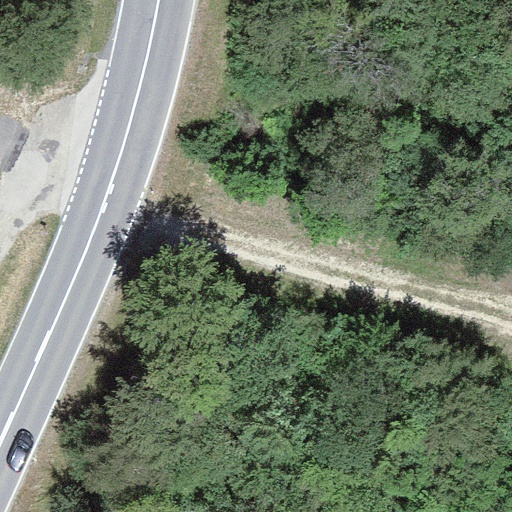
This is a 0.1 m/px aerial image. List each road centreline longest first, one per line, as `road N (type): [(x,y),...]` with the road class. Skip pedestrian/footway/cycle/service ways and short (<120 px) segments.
road 1 (track): [(0,141),(235,242),(511,318)]
road 2 (secondary): [(0,459),(110,189),(161,0)]
